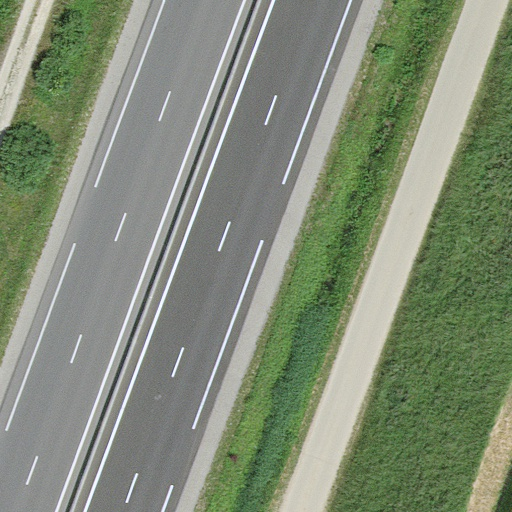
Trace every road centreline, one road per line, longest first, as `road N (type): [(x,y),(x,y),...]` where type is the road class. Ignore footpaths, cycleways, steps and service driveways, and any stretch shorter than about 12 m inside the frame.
road 1 (unclassified): [(492,0),(302,511)]
road 2 (trunk): [(139,511),(328,0)]
road 3 (trunk): [(198,0),(10,511)]
road 4 (track): [(45,0),(0,122)]
